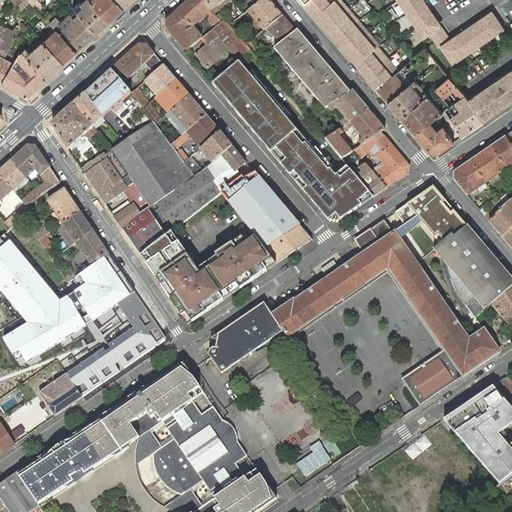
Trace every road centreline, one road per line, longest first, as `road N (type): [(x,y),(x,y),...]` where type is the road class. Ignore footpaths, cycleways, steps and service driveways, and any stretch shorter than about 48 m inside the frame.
road 1 (residential): [(331,242),(141,17)]
road 2 (residential): [(185,343),(29,119)]
road 3 (residential): [(511,360),(289,511)]
road 4 (residential): [(433,171),(289,0)]
road 5 (residential): [(0,468),(185,343)]
road 6 (residential): [(185,343),(331,242)]
road 7 (secondary): [(29,119),(141,17)]
road 8 (residential): [(331,242),(433,171)]
road 9 (residential): [(511,265),(433,171)]
